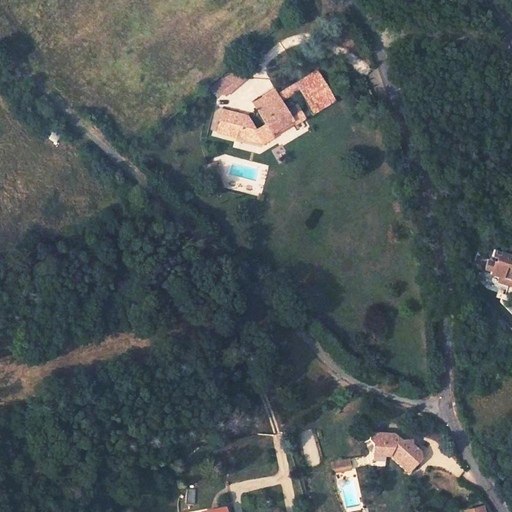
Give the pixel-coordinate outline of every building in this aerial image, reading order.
[(209,89),(216,98),(221,93),(225,97),(246,79),(235,67),(209,89)] [(218,134),(251,140),(259,135),(264,143),(274,137),(271,132),(302,114),(297,106),(287,112),(281,101),(299,90),(311,108),(331,97),(316,71),(276,95),(265,102),(263,98),(252,104),(264,125),(255,131),(247,118),(223,113),(218,134)] [(274,91),(263,98),(265,102),(276,95),(274,91)] [(331,97),(311,108),(314,113),(334,101),(331,97)] [(302,114),(271,132),(274,137),(305,119),(302,114)] [(510,254),(479,245),(473,262),(479,273),(498,279),(497,282),(511,287),(511,261),(508,260),(510,254)] [(371,453),(390,454),(397,436),(393,433),(374,432),(370,434),(369,437),(372,442),(371,453)] [(397,436),(390,454),(408,471),(418,459),(419,451),(412,444),(412,439),(402,440),(397,436)] [(329,462),(331,471),(348,467),(346,459),(329,462)]
